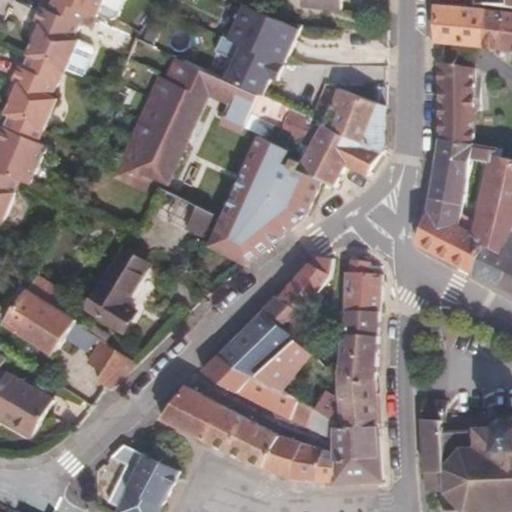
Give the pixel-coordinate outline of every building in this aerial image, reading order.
[(34,0),(32,9),(39,11),(72,23),(84,26),(85,23),(92,0),(34,0)] [(113,0),(92,0),(85,23),(97,27),(102,25),(105,22),(113,0)] [(289,0),(288,9),(326,17),(328,0),(289,0)] [(298,29),(244,4),(229,37),(242,44),(228,75),(268,93),(298,29)] [(511,11),(427,8),(427,42),(511,47),(511,11)] [(72,23),(39,11),(36,20),(68,33),(72,23)] [(68,33),(36,20),(27,17),(22,33),(27,35),(21,50),(15,65),(18,66),(51,79),(56,81),(68,49),(62,46),(68,33)] [(27,35),(22,33),(17,48),(21,50),(27,35)] [(94,46),(77,40),(68,65),(85,71),(94,46)] [(180,63),(169,88),(155,82),(118,167),(140,177),(161,187),(194,112),(199,98),(218,106),(212,120),(241,133),(246,123),(254,102),(298,121),(293,133),(311,142),(308,150),(288,141),(258,128),(231,187),(218,216),(194,207),(187,225),(210,234),(195,267),(217,287),(299,218),(294,216),(305,193),(317,170),(332,177),(340,164),(361,173),(366,159),(370,145),(371,127),(372,101),(335,88),(330,102),(333,104),(323,125),(310,119),(207,75),(180,63)] [(506,239),(510,223),(511,223),(511,157),(489,153),(471,149),(470,70),(428,63),(428,140),(426,152),(420,196),(410,240),(426,249),(447,261),(511,296),(511,250),(503,246),(506,239)] [(13,78),(46,91),(51,79),(18,66),(13,78)] [(0,124),(34,138),(45,108),(40,106),(46,91),(13,78),(7,75),(0,92),(5,94),(0,106),(0,124)] [(246,123),(241,133),(246,135),(251,125),(246,123)] [(0,137),(30,149),(34,138),(0,124),(0,137)] [(0,183),(15,189),(19,191),(35,151),(30,149),(0,137),(0,183)] [(140,177),(118,167),(113,180),(134,189),(140,177)] [(0,193),(11,198),(15,189),(0,183),(0,193)] [(0,226),(11,198),(0,193),(0,226)] [(123,306),(145,272),(122,255),(83,313),(118,337),(133,314),(123,306)] [(359,261),(340,259),(338,310),(335,396),(313,384),(307,400),(282,385),(309,337),(284,316),(305,297),(322,257),(304,255),(282,276),(262,296),(258,292),(245,305),(247,308),(228,327),(201,354),(190,365),(232,384),(253,393),(285,413),(330,441),(330,449),(264,428),(173,381),(160,406),(213,437),(254,461),(285,473),(305,476),(326,479),(368,474),(364,413),(362,382),(362,371),(366,323),(369,276),(369,270),(359,269),(359,261)] [(56,324),(14,296),(7,305),(13,309),(0,326),(0,335),(35,357),(57,325),(56,324)] [(72,318),(62,333),(88,350),(98,335),(72,318)] [(126,374),(92,350),(77,371),(91,381),(85,388),(98,397),(126,374)] [(4,368),(8,358),(0,354),(0,381),(0,382),(0,412),(40,433),(59,397),(4,368)] [(413,468),(434,469),(432,452),(455,433),(470,432),(469,413),(432,414),(432,394),(409,395),(413,468)] [(432,452),(434,469),(434,487),(455,498),(511,495),(511,411),(469,413),(470,432),(455,433),(432,452)] [(111,442),(99,453),(117,462),(102,498),(111,503),(107,511),(147,511),(169,467),(124,447),(111,442)]
